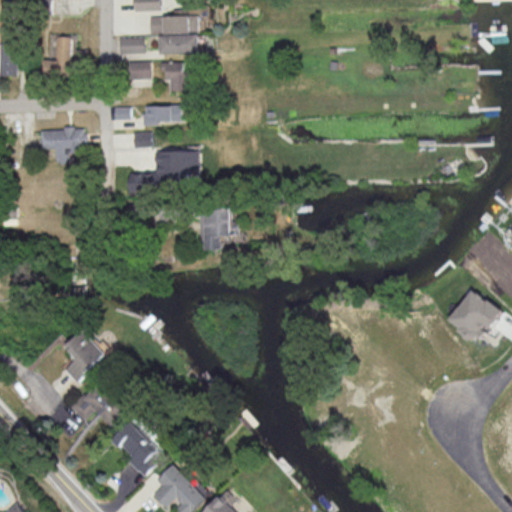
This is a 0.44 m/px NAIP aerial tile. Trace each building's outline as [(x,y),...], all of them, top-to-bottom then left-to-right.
[(135,0),(136,10),(162,9),(161,0),(135,0)] [(199,14),(150,15),(151,33),(199,32),(199,14)] [(200,33),(161,34),(161,53),(201,52),(200,33)] [(45,58),(46,74),(76,74),(75,35),(57,35),(58,58),(45,58)] [(120,52),(146,52),(145,36),(120,37),(120,52)] [(2,75),(22,74),(21,42),(1,42),(2,75)] [(129,60),(130,78),(152,77),(152,59),(129,60)] [(192,89),(193,61),(164,60),(163,79),(171,79),(171,89),(192,89)] [(144,104),(144,124),(159,124),(159,121),(185,120),(184,103),(144,104)] [(42,128),(43,148),(57,147),(57,161),(72,161),(72,153),(87,152),(86,127),(42,128)] [(136,146),(153,145),(152,131),(135,131),(136,146)] [(202,150),(159,149),(159,171),(133,171),(133,186),(193,186),(194,170),(202,170),(202,150)] [(208,248),(224,248),(224,234),(233,233),(233,208),(207,209),(208,248)] [(506,309),(477,287),(452,321),(482,342),(506,309)] [(78,381),(108,354),(85,329),(67,345),(79,358),(67,369),(78,381)] [(114,425),(130,408),(99,379),(73,407),(86,419),(96,408),(114,425)] [(134,456),(131,459),(144,474),(166,454),(135,420),(116,437),(134,456)] [(186,511),(191,511),(207,497),(176,463),(158,479),(163,484),(155,493),(168,507),(175,500),(186,511)] [(237,511),(222,495),(203,511),(237,511)] [(27,511),(16,500),(3,511),(27,511)]
